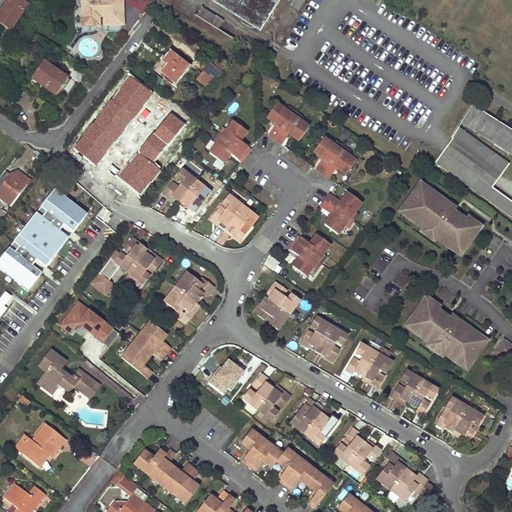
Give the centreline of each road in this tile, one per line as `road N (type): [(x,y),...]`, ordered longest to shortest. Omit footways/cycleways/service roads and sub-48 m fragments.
road 1 (residential): [(453,469),(228,323)]
road 2 (residential): [(0,115),(48,138),(65,127),(148,15)]
road 3 (residential): [(284,511),(154,411)]
road 4 (residential): [(237,272),(295,199),(296,187),(267,164)]
road 5 (residential): [(237,272),(125,210)]
